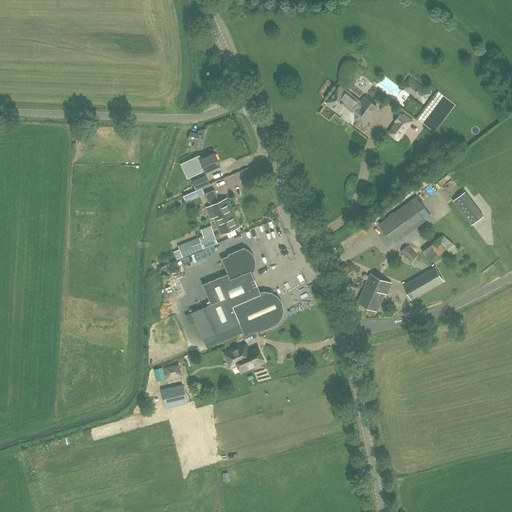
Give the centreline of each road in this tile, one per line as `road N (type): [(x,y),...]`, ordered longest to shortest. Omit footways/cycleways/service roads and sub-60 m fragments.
road 1 (secondary): [(343,333),(247,101)]
road 2 (unclassified): [(247,101),(168,119),(0,112)]
road 3 (secondary): [(381,511),(343,333)]
road 4 (unclassified): [(343,333),(419,320),(511,277)]
